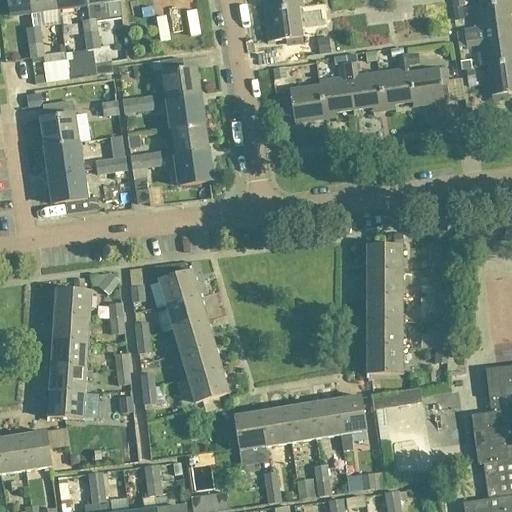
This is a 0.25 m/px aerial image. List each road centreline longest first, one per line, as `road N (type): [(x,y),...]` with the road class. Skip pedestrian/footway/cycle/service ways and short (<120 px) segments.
road 1 (residential): [(256,211),(511,175)]
road 2 (residential): [(32,240),(256,211)]
road 3 (residential): [(256,211),(230,0)]
road 4 (residential): [(32,240),(13,120)]
